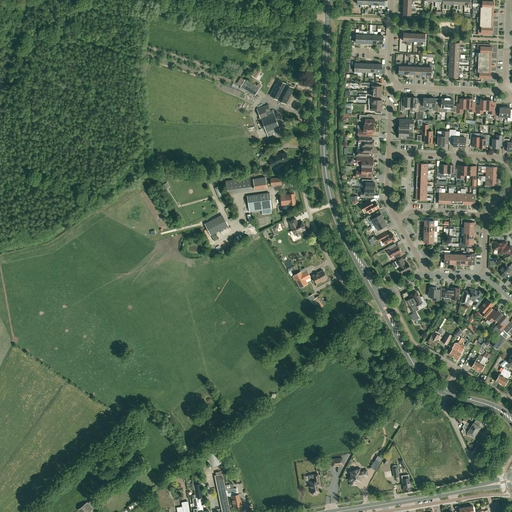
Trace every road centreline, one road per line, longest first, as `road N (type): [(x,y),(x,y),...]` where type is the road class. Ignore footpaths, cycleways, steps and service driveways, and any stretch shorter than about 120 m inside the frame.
road 1 (residential): [(441,405),(416,387),(373,309),(339,277),(308,211)]
road 2 (secondary): [(333,204),(322,127),(328,0)]
road 3 (residential): [(308,211),(313,17)]
road 4 (secondary): [(331,511),(487,485)]
